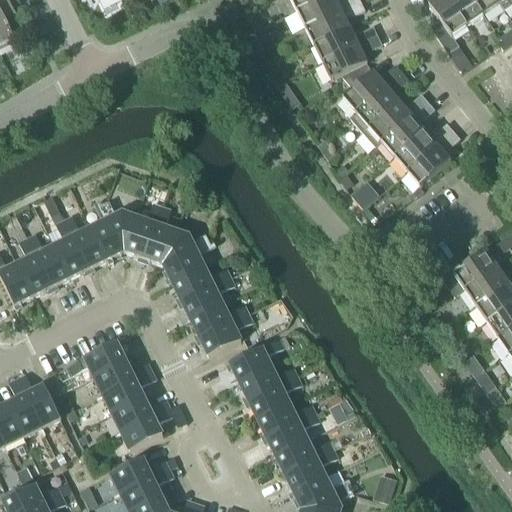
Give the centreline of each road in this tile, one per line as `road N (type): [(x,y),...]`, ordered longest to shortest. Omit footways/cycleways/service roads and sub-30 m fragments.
road 1 (residential): [(93,76),(172,36),(210,43),(295,187),(345,248),(373,260),(399,264),(511,185)]
road 2 (residential): [(205,431),(146,316),(131,307),(0,362)]
road 3 (residential): [(511,161),(394,0)]
